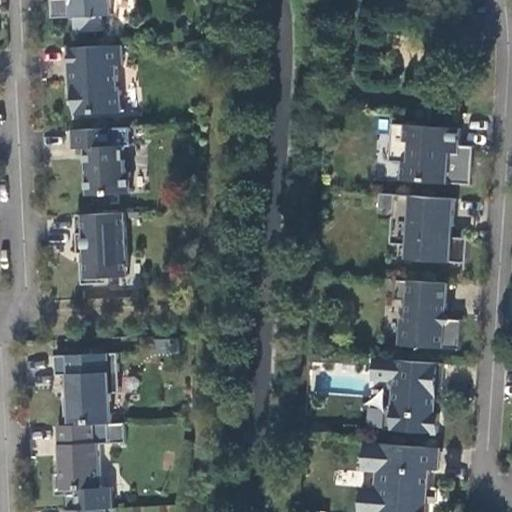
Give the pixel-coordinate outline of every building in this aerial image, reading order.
[(52,0),(53,19),(77,17),(78,33),(103,32),(102,16),(114,16),(112,0),(52,0)] [(123,46),(70,48),(71,87),(75,86),(76,115),(122,113),(121,91),(119,91),(118,66),(124,66),(123,46)] [(462,130),(395,124),(392,162),(405,163),(411,163),(410,181),(474,186),(475,161),(467,160),(460,154),(461,146),(462,130)] [(132,146),(132,128),(73,131),(74,149),(86,149),(86,153),(91,153),(92,159),(87,160),(88,196),(132,194),(131,173),(127,173),(125,147),(132,146)] [(476,147),(461,146),(460,154),(467,160),(475,161),(476,147)] [(396,195),(381,194),(380,210),(395,211),(396,195)] [(457,199),(396,195),(395,211),(393,244),(411,246),(410,260),(467,264),(469,239),(449,237),(450,227),(455,227),(457,199)] [(129,277),(126,213),(77,215),(79,254),(86,254),(86,263),(82,263),(83,285),(109,284),(109,278),(129,277)] [(449,284),(398,280),(396,300),(409,301),(408,320),(402,319),(400,345),(461,350),(463,320),(452,319),(447,313),(449,284)] [(156,354),(178,353),(177,339),(155,340),(156,354)] [(65,400),(66,426),(110,424),(113,424),(111,394),(121,393),(119,354),(57,356),(57,376),(70,375),(71,399),(65,400)] [(386,430),(438,434),(440,414),(436,414),(438,396),(444,397),(446,364),(376,359),(374,380),(391,381),(395,389),(394,404),(392,404),(387,409),(386,430)] [(111,444),(110,424),(66,426),(60,426),(62,474),(56,474),(57,496),(80,495),(79,489),(102,488),(100,444),(111,444)] [(440,449),(366,443),(364,471),(379,472),(378,489),(376,511),(427,511),(428,503),(429,491),(431,470),(438,470),(440,449)] [(361,511),(376,511),(378,489),(363,488),(361,511)]
